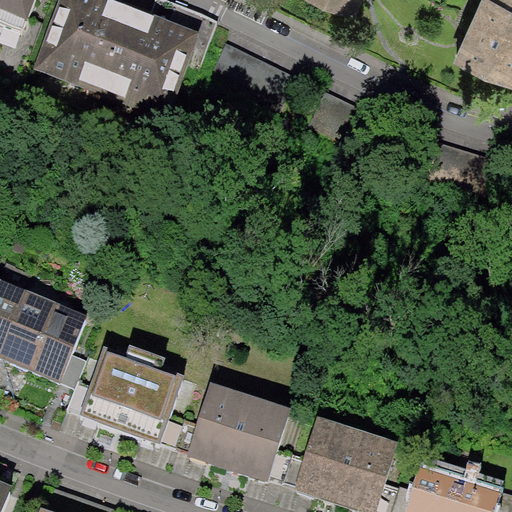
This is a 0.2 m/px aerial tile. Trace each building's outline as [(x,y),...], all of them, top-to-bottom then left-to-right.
[(0,0),(0,28),(22,37),(35,0),(0,0)] [(78,2),(72,0),(68,0),(41,71),(87,89),(90,82),(120,94),(118,101),(164,119),(192,46),(146,28),(143,35),(112,23),(115,16),(78,2)] [(329,0),(350,9),(354,0),(329,0)] [(511,0),(488,0),(487,4),(481,2),(463,42),(469,45),(463,58),(511,79),(511,0)] [(293,84),(225,51),(212,78),(280,111),(293,84)] [(311,126),(379,159),(392,132),(336,105),(324,99),(311,126)] [(414,174),(486,197),(495,168),(423,146),(414,174)] [(21,309),(0,299),(0,354),(2,355),(21,309)] [(11,364),(29,372),(51,321),(21,309),(2,355),(7,357),(13,359),(11,364)] [(66,328),(51,321),(29,372),(37,375),(75,392),(78,384),(86,363),(71,357),(84,325),(70,319),(66,328)] [(175,451),(185,423),(170,417),(182,385),(105,357),(93,390),(78,384),(75,392),(67,412),(82,418),(81,421),(83,421),(84,419),(99,425),(98,427),(112,432),(141,442),(142,440),(157,445),(157,448),(159,448),(159,446),(175,451)] [(268,482),(283,486),(292,458),(278,453),(288,420),(210,395),(199,427),(185,423),(175,451),(190,456),(189,459),(192,460),(192,457),(208,462),(207,465),(217,468),(250,478),(251,476),(266,481),(265,483),(267,484),(268,482)] [(307,462),(292,458),(283,486),(297,491),(297,493),(298,494),(299,491),(315,496),(314,498),(324,502),(356,511),(357,511),(358,510),(364,511),(392,511),(399,491),(385,487),(395,453),(317,429),(307,462)] [(399,489),(399,491),(392,511),(511,511),(511,497),(421,470),(414,494),(399,489)] [(112,511),(53,491),(45,511),(112,511)] [(8,498),(6,502),(0,498),(0,511),(4,511),(10,499),(8,498)]
